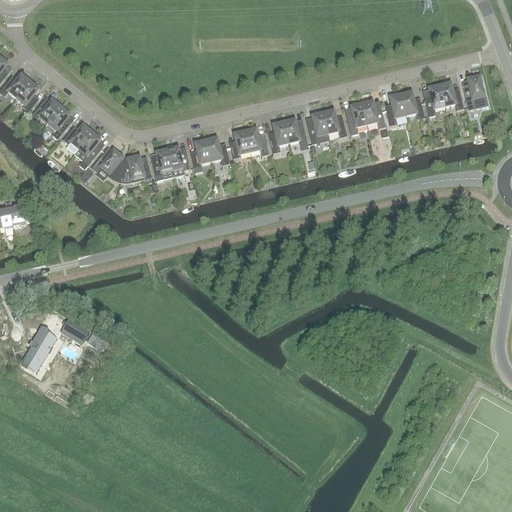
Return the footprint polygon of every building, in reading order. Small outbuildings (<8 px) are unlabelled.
[(0,85),(5,79),(0,75),(8,65),(0,58),(0,85)] [(9,82),(0,92),(0,95),(4,99),(8,94),(16,101),(30,84),(22,77),(14,86),(9,82)] [(468,83),(469,87),(463,89),(464,95),(467,107),(468,113),(488,109),(486,98),(484,99),(480,85),(482,84),(480,78),(467,81),(468,83)] [(30,84),(16,101),(25,108),(23,109),(29,114),(36,105),(31,100),(39,91),(30,84)] [(453,97),(450,85),(439,88),(445,109),(455,107),(456,113),(463,111),(460,96),(453,97)] [(429,90),(430,96),(424,98),(429,120),(436,118),(434,112),(445,109),(439,88),(429,90)] [(411,94),(401,97),(406,118),(416,116),(417,122),(424,121),(421,105),(414,106),(411,94)] [(406,118),(401,97),(390,99),(392,111),(386,113),(390,129),(397,127),(395,121),(406,118)] [(53,102),(49,107),(43,103),(32,117),(29,120),(35,125),(39,120),(47,126),(61,109),(53,102)] [(378,131),(385,130),(380,108),(374,110),(372,103),(361,106),(367,128),(377,125),(378,131)] [(346,116),(351,138),(358,136),(356,130),(367,128),(361,106),(351,108),(352,115),(346,116)] [(57,142),(60,139),(71,126),(65,122),(70,116),(61,109),(47,126),(55,133),(52,137),(57,142)] [(339,141),(347,139),(343,123),(336,125),(333,112),(323,115),(328,137),(338,134),(339,141)] [(323,115),(312,118),(313,125),(307,127),(308,131),(312,147),(319,145),(329,143),(328,137),(323,115)] [(301,150),(308,148),(303,127),(296,128),(295,122),(284,124),(289,146),(299,144),(301,150)] [(269,140),(271,150),(273,156),(280,155),(279,148),(289,146),(284,124),(273,127),(276,139),(269,140)] [(71,133),(63,142),(68,147),(70,145),(78,152),(92,134),(84,127),(76,137),(71,133)] [(256,131),(245,133),(250,155),(261,152),(262,159),(269,157),(265,141),(258,143),(256,131)] [(237,148),(230,150),(233,162),(240,160),(240,157),(250,155),(245,133),(234,136),(237,148)] [(101,152),(96,147),(101,141),(92,134),(78,152),(74,156),(88,168),(101,152)] [(223,168),(230,166),(226,151),(220,152),(217,140),(206,143),(211,164),(221,162),(223,168)] [(191,159),(194,171),(195,176),(202,174),(201,167),(211,164),(206,143),(195,145),(198,157),(191,159)] [(190,172),(187,160),(186,155),(180,157),(178,149),(167,152),(173,180),(185,177),(184,173),(190,172)] [(125,161),(115,152),(110,159),(105,154),(94,167),(91,171),(97,175),(101,170),(109,176),(112,179),(113,180),(114,181),(117,182),(118,182),(120,183),(119,185),(120,185),(125,161)] [(151,163),(156,184),(173,180),(167,152),(156,154),(158,162),(151,163)] [(145,186),(152,185),(148,169),(142,170),(139,158),(125,161),(120,185),(120,186),(121,183),(122,183),(125,184),(126,184),(129,183),(131,183),(143,180),(145,186)] [(85,174),(80,181),(85,185),(90,179),(93,175),(88,171),(85,174)] [(14,210),(9,211),(13,230),(26,228),(25,224),(23,215),(22,207),(13,209),(14,210)] [(0,213),(0,232),(5,232),(5,233),(13,232),(13,230),(9,211),(0,213)] [(30,213),(23,215),(25,224),(32,223),(30,213)] [(69,321),(62,332),(70,336),(76,326),(69,321)] [(76,326),(70,336),(81,343),(87,332),(76,326)] [(31,349),(21,366),(27,370),(33,373),(38,366),(41,368),(57,341),(47,336),(49,333),(41,328),(32,344),(32,345),(33,345),(31,349)] [(92,339),(88,345),(100,352),(104,346),(92,339)]
